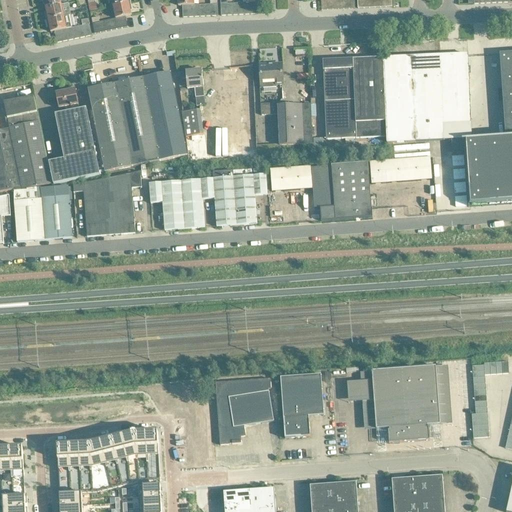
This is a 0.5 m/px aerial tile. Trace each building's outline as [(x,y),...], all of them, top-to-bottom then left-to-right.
[(61,6),(60,0),(42,0),(43,5),(45,5),(46,9),(61,6)] [(46,13),(45,13),(46,21),(70,16),(71,16),(69,4),(61,6),(46,9),(46,13)] [(132,11),(131,4),(113,8),(116,19),(120,19),(126,17),(132,16),(131,12),(132,11)] [(70,16),(46,21),(48,29),(50,28),(51,33),(54,32),(60,31),(66,30),(72,29),(70,16)] [(92,37),(89,25),(84,26),(86,38),(92,37)] [(84,26),(83,26),(78,27),(80,39),(86,38),(84,26)] [(80,39),(78,27),(72,29),(74,40),(80,39)] [(74,40),(72,29),(66,30),(68,41),(74,40)] [(68,41),(66,30),(60,31),(63,43),(68,41)] [(63,43),(60,31),(54,32),(57,44),(63,43)] [(511,53),(500,54),(506,138),(511,137),(511,53)] [(468,56),(459,56),(440,57),(444,141),(463,140),(472,140),(468,56)] [(444,141),(440,57),(412,58),(417,142),(444,141)] [(417,142),(412,58),(384,59),(388,138),(387,138),(387,144),(417,142)] [(388,138),(384,59),(323,62),(327,141),(387,138),(388,138)] [(282,64),(260,65),(261,87),(261,89),(262,89),(262,88),(276,87),(276,86),(283,85),(282,64)] [(202,71),(187,73),(189,90),(195,90),(197,107),(205,106),(204,89),(202,71)] [(188,156),(171,74),(143,79),(160,162),(188,156)] [(160,162),(143,79),(116,85),(133,167),(160,162)] [(133,167),(116,85),(89,90),(105,173),(133,167)] [(98,176),(86,118),(84,109),(79,110),(78,106),(79,106),(76,90),(56,94),(60,110),(65,108),(66,113),(56,115),(64,160),(49,163),(54,185),(98,176)] [(10,130),(0,132),(12,192),(14,191),(22,190),(52,184),(34,98),(5,104),(10,130)] [(311,104),(278,106),(278,115),(280,145),(280,146),(313,144),(311,104)] [(200,110),(182,113),(183,120),(201,117),(200,110)] [(0,193),(12,192),(0,132),(0,130),(0,193)] [(511,137),(506,138),(472,140),(463,140),(463,143),(464,142),(469,208),(511,204),(511,137)] [(370,163),(372,185),(432,181),(431,158),(370,163)] [(373,218),(369,163),(332,166),(332,167),(312,168),(315,209),(321,209),(322,222),(373,218)] [(272,193),(313,190),(311,167),(271,170),(272,193)] [(141,172),(107,179),(111,236),(136,234),(132,189),(142,188),(141,172)] [(266,176),(233,178),(237,226),(258,225),(255,196),(268,196),(266,176)] [(237,226),(233,178),(207,180),(209,200),(214,200),(216,228),(237,226)] [(111,236),(107,179),(73,186),(74,194),(84,193),(87,238),(111,236)] [(203,201),(209,200),(207,180),(181,182),(185,230),(205,228),(203,201)] [(185,230),(181,182),(149,184),(151,204),(163,203),(165,231),(185,230)] [(73,239),(68,186),(41,188),(45,241),(73,239)] [(45,241),(41,188),(14,192),(18,243),(45,241)] [(10,196),(0,198),(0,244),(4,245),(2,218),(11,217),(10,196)] [(491,376),(490,364),(484,364),(484,366),(472,367),(473,373),(485,372),(485,376),(491,376)] [(373,381),(347,383),(348,404),(375,402),(377,430),(390,429),(390,431),(388,431),(389,444),(400,444),(430,441),(429,428),(428,429),(428,427),(441,426),(439,402),(445,401),(444,391),(438,391),(436,367),(372,372),(373,381)] [(485,372),(473,373),(474,385),(486,384),(485,376),(485,372)] [(321,376),(281,379),(285,439),(311,437),(309,417),(324,416),(321,376)] [(271,380),(216,384),(220,446),(242,444),(241,441),(239,442),(239,438),(246,437),(245,427),(274,422),(269,390),(271,390),(271,380)] [(146,433),(136,434),(137,457),(148,457),(146,433)] [(158,433),(146,433),(148,457),(159,456),(158,433)] [(133,434),(122,437),(127,459),(134,458),(137,457),(136,434),(133,434)] [(122,437),(111,440),(117,462),(127,459),(122,437)] [(111,440),(101,442),(106,465),(117,462),(111,440)] [(91,445),(90,445),(92,468),(106,465),(101,442),(91,445)] [(80,445),(69,446),(70,470),(81,469),(80,445)] [(90,445),(80,445),(81,469),(92,468),(90,445)] [(69,446),(57,447),(59,470),(70,470),(69,446)] [(23,448),(11,449),(12,473),(13,473),(24,472),(23,448)] [(11,449),(0,450),(2,473),(12,473),(11,449)] [(70,470),(59,470),(60,495),(82,494),(96,493),(141,483),(160,482),(159,456),(148,457),(137,457),(134,458),(127,459),(117,462),(106,465),(92,468),(81,469),(70,470)] [(0,498),(3,498),(25,497),(24,472),(13,473),(12,473),(2,473),(0,473),(0,498)] [(443,477),(418,479),(419,499),(444,497),(443,477)] [(419,499),(418,479),(392,481),(394,501),(419,499)] [(356,484),(333,485),(335,506),(358,504),(356,484)] [(335,506),(333,485),(310,487),(312,507),(335,506)] [(144,498),(139,498),(139,499),(161,498),(161,486),(143,487),(144,498)] [(275,490),(249,492),(251,511),(276,510),(275,490)] [(250,511),(251,511),(249,492),(224,493),(225,511),(250,511)] [(60,495),(58,495),(58,503),(60,503),(61,507),(59,508),(83,507),(82,494),(60,495)] [(3,498),(0,498),(0,510),(0,511),(4,511),(28,510),(28,509),(26,509),(26,505),(28,505),(27,497),(25,497),(3,498)] [(445,511),(444,497),(419,499),(420,511),(445,511)] [(161,498),(139,499),(140,509),(162,508),(161,498)] [(420,511),(419,499),(394,501),(394,511),(420,511)]
